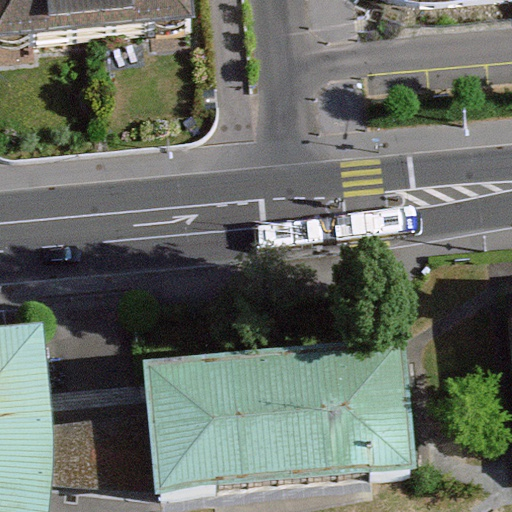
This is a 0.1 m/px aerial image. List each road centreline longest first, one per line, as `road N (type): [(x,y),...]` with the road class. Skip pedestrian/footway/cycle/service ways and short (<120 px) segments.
road 1 (tertiary): [(0,239),(511,190)]
road 2 (unknown): [(286,74),(511,50)]
